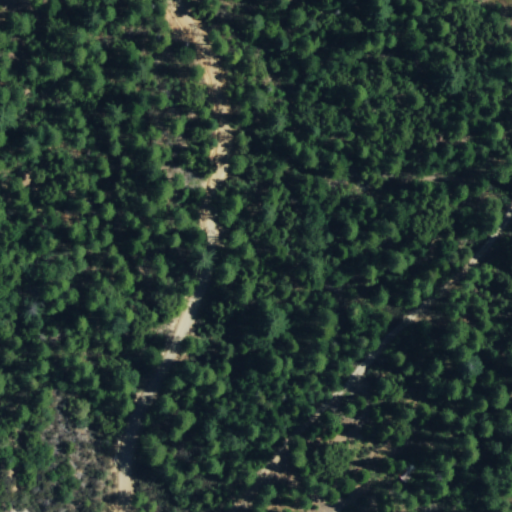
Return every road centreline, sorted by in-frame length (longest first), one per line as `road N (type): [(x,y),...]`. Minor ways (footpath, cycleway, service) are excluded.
road 1 (residential): [(180,0),(214,58),(200,262),(117,448),(114,511)]
road 2 (residential): [(223,511),(511,203)]
